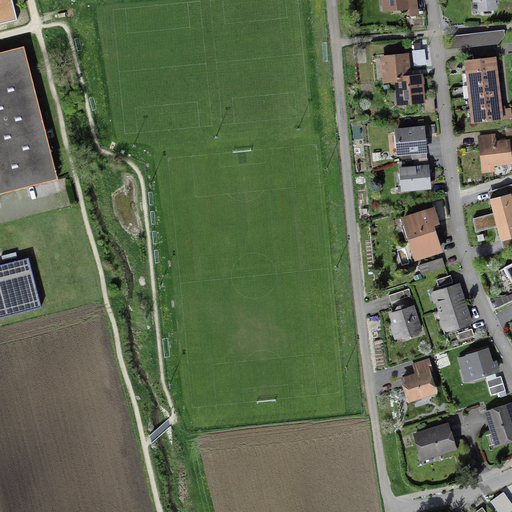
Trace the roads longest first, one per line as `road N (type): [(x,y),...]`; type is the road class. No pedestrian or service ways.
road 1 (residential): [(331,0),(353,242),(391,511)]
road 2 (track): [(161,511),(37,26)]
road 3 (residential): [(511,355),(485,313),(460,236),(431,0)]
road 4 (residential): [(396,511),(511,474)]
